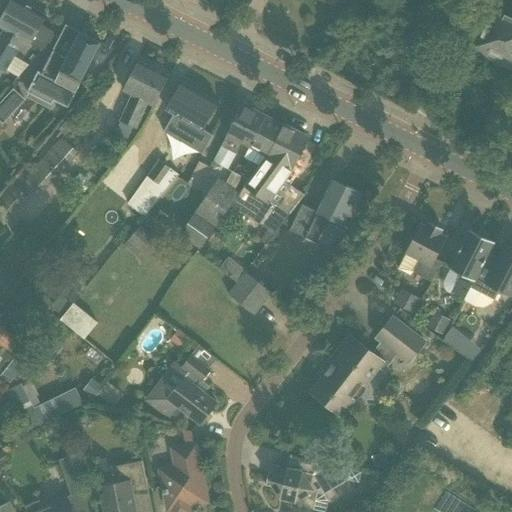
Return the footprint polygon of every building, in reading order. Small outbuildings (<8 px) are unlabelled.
[(43,52),(54,32),(42,25),(47,16),(18,0),(11,0),(0,21),(0,26),(4,30),(0,37),(0,71),(4,74),(23,40),(43,52)] [(511,0),(495,0),(474,46),(511,64),(511,0)] [(53,51),(41,74),(38,73),(29,92),(53,105),(55,100),(69,107),(101,43),(79,32),(66,58),(53,51)] [(154,106),(169,76),(138,60),(123,90),(132,95),(119,121),(120,122),(133,128),(135,128),(147,103),(154,106)] [(203,131),(219,103),(182,82),(165,110),(183,120),(174,137),(168,148),(186,158),(202,130),(203,131)] [(0,100),(0,120),(2,123),(25,98),(13,86),(0,100)] [(242,143),(249,147),(265,116),(243,104),(227,135),(213,161),(228,169),(242,143)] [(265,116),(249,147),(267,156),(268,157),(284,126),(265,116)] [(128,139),(133,128),(120,122),(115,133),(128,139)] [(267,156),(260,165),(245,186),(239,195),(231,206),(262,226),(268,230),(260,240),(266,245),(288,213),(277,205),(270,199),(292,169),(308,138),(284,126),(268,157),(267,156)] [(26,177),(28,179),(25,182),(34,190),(37,187),(43,192),(79,153),(61,137),(26,177)] [(33,138),(27,145),(32,149),(38,142),(33,138)] [(178,175),(159,159),(128,204),(144,216),(178,175)] [(358,220),(368,206),(366,196),(333,179),(318,212),(302,204),(289,230),(306,238),(307,237),(317,243),(316,247),(330,219),(343,226),(348,215),(358,220)] [(231,206),(239,195),(218,180),(206,197),(227,212),(231,206)] [(16,211),(29,196),(13,183),(1,198),(16,211)] [(227,212),(206,197),(195,212),(194,214),(215,228),(216,227),(227,212)] [(435,257),(445,237),(440,234),(442,229),(429,222),(426,228),(421,225),(414,238),(411,239),(407,247),(408,250),(398,269),(411,276),(413,272),(432,282),(442,262),(435,257)] [(140,226),(128,240),(141,251),(153,237),(140,226)] [(451,294),(464,301),(471,288),(470,287),(488,253),(494,242),(488,239),(487,234),(480,231),(476,233),(470,230),(450,269),(461,275),(451,294)] [(470,287),(471,288),(494,300),(500,290),(510,295),(511,291),(511,247),(506,244),(499,259),(488,253),(470,287)] [(84,285),(88,273),(73,268),(69,281),(72,282),(84,285)] [(246,273),(237,284),(229,295),(254,314),(271,292),(246,273)] [(80,295),(87,286),(84,285),(72,282),(70,290),(80,295)] [(402,290),(400,292),(394,304),(413,314),(420,299),(402,290)] [(72,304),(60,295),(53,304),(64,314),(72,304)] [(433,313),(426,327),(443,335),(450,321),(433,313)] [(424,342),(393,317),(377,338),(381,341),(372,353),(350,336),(329,362),(334,366),(313,393),(340,414),(352,398),(356,401),(361,397),(364,393),(366,387),(363,384),(381,360),(390,348),(408,363),(424,342)] [(20,343),(1,328),(0,329),(0,343),(11,353),(20,343)] [(453,328),(443,341),(457,351),(467,338),(453,328)] [(48,337),(26,365),(40,376),(62,348),(48,337)] [(208,369),(191,356),(183,366),(176,361),(145,401),(168,419),(171,415),(177,407),(182,410),(200,424),(217,402),(196,386),(201,380),(203,381),(211,371),(208,369)] [(16,357),(0,376),(10,384),(25,364),(16,357)] [(93,381),(85,391),(94,398),(102,387),(93,381)] [(5,392),(17,416),(26,433),(83,405),(75,388),(34,408),(21,384),(5,392)] [(177,407),(171,415),(176,418),(182,410),(177,407)] [(67,421),(65,426),(66,430),(71,433),(76,431),(79,427),(77,422),(73,419),(67,421)] [(205,491),(196,445),(194,445),(191,432),(182,430),(185,447),(173,449),(176,466),(160,469),(167,503),(170,502),(172,511),(191,511),(190,505),(202,503),(200,492),(205,491)] [(0,451),(0,468),(11,463),(4,450),(0,451)] [(83,490),(78,475),(72,456),(59,460),(71,495),(83,490)] [(103,511),(136,511),(133,494),(148,491),(142,461),(117,466),(120,483),(99,487),(103,511)] [(315,474),(313,474),(288,468),(283,471),(280,466),(271,464),(266,485),(273,487),(280,499),(295,502),(296,501),(299,505),(299,506),(313,509),(317,492),(324,494),(347,480),(350,470),(323,463),(321,471),(315,474)] [(73,511),(66,496),(53,501),(42,506),(39,499),(25,506),(28,511),(73,511)] [(15,511),(9,501),(0,506),(0,511),(15,511)]
